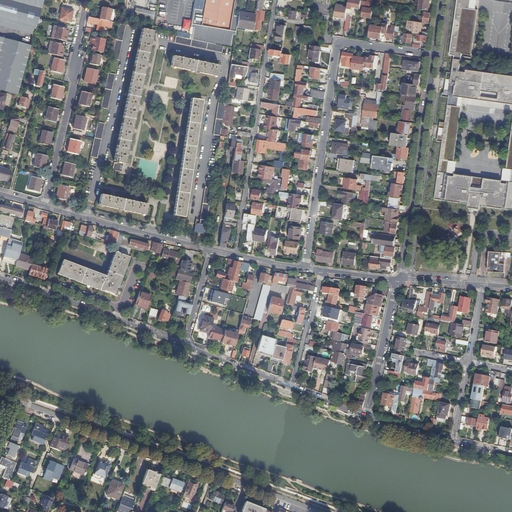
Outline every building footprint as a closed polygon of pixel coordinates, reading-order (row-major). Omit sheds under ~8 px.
[(0,0),(0,17),(36,27),(37,24),(39,19),(43,0),(0,0)] [(189,39),(222,46),(228,47),(229,38),(232,39),(234,27),(236,16),(231,16),(234,0),(201,0),(199,11),(191,9),(188,27),(191,28),(189,39)] [(430,0),(420,0),(419,10),(428,11),(430,0)] [(439,136),(438,141),(443,142),(435,199),(470,204),(471,193),(482,194),(481,206),(511,210),(511,76),(467,70),(466,73),(460,72),(462,54),(472,56),(478,10),(469,9),(470,0),(457,0),(450,55),(455,56),(452,74),(448,73),(447,80),(450,80),(448,91),(445,90),(444,97),(449,98),(446,123),(441,122),(440,128),(443,128),(442,136),(439,136)] [(346,20),(348,8),(343,7),(343,6),(336,5),(334,17),(340,18),(341,20),(346,20)] [(73,11),(62,8),(59,20),(71,22),(73,11)] [(155,12),(136,8),(134,15),(153,20),(155,12)] [(315,9),(308,8),(306,18),(313,19),(315,9)] [(362,17),(372,19),(373,9),(363,8),(362,17)] [(253,15),(251,29),(256,30),(258,20),(258,18),(261,18),(262,11),(259,10),(254,9),(253,15)] [(236,12),(236,16),(234,27),(251,29),(253,15),(236,12)] [(0,21),(35,31),(36,27),(0,17),(0,21)] [(113,22),(88,17),(87,23),(111,28),(113,22)] [(0,26),(34,35),(35,31),(0,21),(0,26)] [(421,23),(408,21),(407,29),(411,29),(411,30),(411,31),(412,31),(414,31),(414,33),(421,34),(422,31),(420,30),(421,23)] [(126,26),(119,24),(116,38),(114,48),(112,58),(112,59),(118,60),(126,26)] [(395,32),(395,30),(388,29),(389,25),(384,24),(383,28),(382,34),(387,34),(386,39),(394,40),(394,38),(395,32)] [(284,41),(287,26),(279,25),(277,39),(284,41)] [(313,27),(305,26),(303,35),(311,36),(313,27)] [(383,28),(371,26),(369,38),(381,39),(382,34),(383,28)] [(58,27),(55,39),(66,42),(67,37),(66,37),(67,34),(68,29),(58,27)] [(148,40),(150,30),(139,28),(129,73),(120,115),(110,161),(111,161),(109,169),(119,172),(121,163),(123,153),(124,153),(124,152),(125,150),(124,150),(128,131),(129,131),(129,130),(129,128),(133,109),(134,108),(134,106),(138,87),(139,86),(139,84),(138,84),(143,65),(143,64),(144,62),(143,62),(147,43),(148,43),(148,42),(148,40)] [(412,35),(405,33),(405,36),(402,36),(401,42),(411,44),(412,35)] [(189,39),(174,36),(172,42),(220,52),(220,49),(222,49),(222,46),(189,39)] [(93,45),(91,51),(102,53),(105,40),(91,37),(90,42),(92,42),(94,42),(93,45)] [(30,50),(31,47),(0,38),(0,90),(18,95),(30,50)] [(54,42),(51,55),(63,57),(64,53),(62,52),(63,49),(64,44),(54,42)] [(321,48),(311,46),(309,61),(316,62),(319,62),(320,52),(321,48)] [(260,51),(250,49),(249,61),(251,62),(252,59),(259,60),(260,51)] [(283,52),(271,50),(269,58),(273,59),(274,56),(282,57),(282,54),(283,52)] [(344,59),(344,62),(343,66),(352,67),(354,55),(343,53),(343,59),(344,59)] [(100,56),(93,54),(91,65),(98,66),(100,56)] [(290,64),(291,56),(282,54),(282,57),(281,63),(290,64)] [(386,93),(392,55),(387,54),(383,81),(382,81),(381,85),(378,85),(377,92),(379,92),(383,93),(386,93)] [(184,58),(173,56),(171,67),(217,77),(220,66),(209,64),(210,63),(208,63),(207,63),(186,59),(187,58),(185,58),(184,58)] [(370,58),(366,57),(365,67),(377,69),(379,57),(372,56),(372,57),(371,58),(370,58)] [(365,59),(354,57),(352,69),(364,71),(365,67),(366,57),(365,57),(365,59)] [(64,60),(58,59),(54,58),(51,71),(61,74),(62,68),(64,60)] [(404,70),(419,72),(419,69),(420,64),(414,63),(405,62),(404,70)] [(241,67),(231,65),(229,77),(232,78),(232,76),(235,77),(235,75),(236,72),(243,73),(242,76),(242,77),(246,77),(247,73),(251,73),(250,82),(258,84),(259,75),(254,74),(255,69),(249,68),(248,68),(241,67)] [(320,69),(313,68),(311,78),(319,79),(320,73),(319,73),(320,69)] [(44,76),(45,72),(33,69),(33,70),(34,71),(34,73),(40,74),(37,85),(41,87),(44,76)] [(88,69),(86,77),(85,82),(95,84),(98,71),(94,70),(88,69)] [(115,75),(108,73),(104,93),(101,108),(108,110),(115,75)] [(403,84),(402,96),(416,98),(417,93),(418,93),(421,76),(416,75),(416,78),(413,77),(412,85),(410,85),(411,79),(407,78),(406,84),(403,84)] [(278,80),(273,79),(272,85),(271,89),(271,93),(270,99),(279,101),(282,80),(278,80)] [(307,89),(308,83),(301,82),(297,82),(295,95),(296,95),(298,95),(302,95),(303,88),(307,89)] [(63,87),(58,86),(54,85),(50,98),(60,100),(61,95),(63,87)] [(249,90),(238,88),(237,100),(247,102),(249,90)] [(83,92),(81,99),(79,105),(89,107),(92,94),(88,93),(83,92)] [(377,131),(383,93),(379,92),(377,102),(377,106),(365,104),(362,126),(363,126),(362,129),(377,131)] [(298,95),(296,95),(294,107),(300,108),(300,109),(302,99),(298,98),(299,95),(298,95)] [(346,100),(347,96),(341,96),(339,108),(349,110),(351,100),(346,100)] [(27,108),(29,104),(27,104),(29,99),(21,97),(18,106),(27,108)] [(202,101),(192,99),(190,109),(189,109),(189,111),(189,112),(186,133),(186,132),(185,134),(185,135),(186,135),(182,156),(182,157),(182,159),(179,179),(178,179),(178,180),(178,182),(175,202),(174,204),(174,205),(175,205),(173,215),(184,217),(202,101)] [(221,129),(222,123),(225,104),(219,103),(213,135),(220,136),(221,129)] [(280,105),(262,103),(262,108),(274,110),(273,117),(278,118),(280,105)] [(229,104),(225,104),(222,123),(225,123),(225,125),(230,126),(232,116),(236,117),(237,113),(232,112),(233,107),(229,107),(229,104)] [(58,109),(52,108),(48,107),(45,120),(54,122),(56,117),(58,109)] [(294,118),(292,118),(291,120),(298,121),(299,111),(303,112),(303,114),(317,116),(318,111),(303,109),(300,109),(300,108),(300,109),(296,108),(294,118)] [(411,121),(413,111),(404,110),(403,120),(411,121)] [(77,115),(75,123),(74,128),(83,131),(87,118),(82,117),(77,115)] [(19,119),(12,117),(10,124),(8,130),(16,132),(19,119)] [(286,121),(282,120),(280,129),(286,130),(286,129),(288,130),(289,125),(285,124),(286,121)] [(291,120),(289,132),(295,133),(296,126),(302,127),(302,122),(298,121),(291,120)] [(346,122),(337,121),(336,131),(344,132),(344,135),(348,135),(349,129),(345,128),(346,122)] [(105,124),(98,122),(94,142),(90,157),(97,159),(105,124)] [(410,136),(411,123),(400,122),(398,134),(406,135),(409,136),(410,136)] [(52,133),(47,131),(42,130),(39,143),(49,146),(50,141),(52,133)] [(250,138),(251,134),(238,132),(237,136),(235,151),(233,161),(240,162),(241,153),(240,153),(242,141),(238,140),(239,136),(250,138)] [(288,142),(287,144),(292,145),(293,137),(297,138),(297,139),(301,140),(302,134),(295,133),(289,132),(288,142)] [(14,135),(9,134),(5,148),(10,149),(14,135)] [(406,135),(398,134),(394,134),(393,146),(398,147),(407,148),(408,142),(405,141),(406,135)] [(305,135),(303,147),(313,148),(313,144),(312,144),(312,142),(313,136),(305,135)] [(75,148),(69,147),(68,153),(77,155),(81,141),(77,140),(75,148)] [(259,140),(257,153),(257,152),(267,154),(268,149),(283,151),(286,152),(287,144),(259,140)] [(334,143),(332,154),(348,156),(349,151),(348,151),(349,146),(334,143)] [(397,159),(407,161),(409,148),(407,148),(398,147),(397,159)] [(296,153),(295,158),(302,159),(310,160),(311,151),(303,150),(303,154),(300,154),(296,153)] [(41,154),(37,153),(35,159),(34,167),(43,169),(44,164),(46,156),(41,154)] [(278,168),(284,169),(286,153),(283,153),(282,159),(283,159),(282,162),(279,162),(278,168)] [(394,159),(374,156),(374,160),(373,164),(373,168),(375,169),(392,171),(394,159)] [(309,164),(315,165),(316,161),(309,160),(309,161),(301,159),(299,169),(308,170),(309,164)] [(339,168),(339,171),(348,173),(348,170),(349,162),(350,161),(340,159),(340,164),(339,168)] [(244,162),(240,162),(233,161),(231,172),(242,174),(244,162)] [(65,163),(64,170),(62,176),(72,178),(75,165),(71,164),(65,163)] [(259,178),(261,178),(273,180),(275,168),(261,166),(259,178)] [(11,171),(0,167),(0,179),(8,181),(11,171)] [(282,181),(281,188),(287,189),(291,170),(284,169),(282,181)] [(399,173),(399,176),(396,175),(395,180),(398,180),(398,183),(403,184),(405,173),(399,173)] [(41,179),(35,178),(31,177),(28,190),(38,192),(39,187),(41,179)] [(270,188),(269,194),(280,195),(281,188),(282,181),(273,180),(261,178),(260,182),(273,184),(272,188),(270,188)] [(345,186),(345,189),(356,190),(361,191),(361,187),(357,186),(357,180),(342,178),(341,185),(345,186)] [(390,193),(390,196),(399,197),(400,190),(402,190),(403,185),(394,184),(392,193),(390,193)] [(70,187),(60,185),(57,198),(66,201),(70,187)] [(208,215),(212,189),(205,188),(200,220),(199,225),(197,225),(196,231),(204,232),(205,232),(206,225),(208,215)] [(262,192),(254,190),(253,199),(260,200),(262,192)] [(343,198),(342,205),(352,206),(354,194),(340,192),(339,197),(343,198)] [(290,194),(288,208),(299,210),(300,205),(298,205),(298,202),(300,203),(302,203),(303,196),(297,195),(290,194)] [(111,197),(101,195),(98,206),(145,216),(147,205),(137,203),(137,202),(136,202),(134,201),(134,202),(114,198),(114,197),(113,197),(111,196),(111,197)] [(399,210),(405,211),(406,207),(399,206),(399,199),(390,197),(389,205),(386,204),(386,208),(399,210)] [(254,203),(253,215),(257,216),(262,217),(264,204),(254,203)] [(23,210),(1,204),(0,207),(0,210),(22,216),(23,210)] [(234,205),(226,204),(223,222),(230,223),(231,223),(234,205)] [(278,206),(277,209),(276,219),(282,220),(284,220),(286,212),(289,213),(288,221),(295,222),(307,223),(309,211),(299,210),(288,208),(278,206)] [(34,208),(29,207),(25,221),(29,222),(34,223),(35,223),(36,220),(31,219),(34,208)] [(333,207),(331,220),(341,221),(343,209),(333,207)] [(387,213),(386,221),(398,222),(399,214),(399,210),(386,208),(384,208),(380,207),(379,212),(387,213)] [(0,236),(8,239),(9,238),(14,218),(0,214),(0,236)] [(253,215),(245,214),(243,231),(245,232),(246,224),(253,225),(252,230),(252,233),(251,233),(251,236),(254,237),(255,229),(257,216),(253,215)] [(56,222),(48,220),(46,227),(47,227),(46,228),(55,231),(57,222),(56,222)] [(63,221),(60,230),(63,231),(68,232),(69,230),(65,229),(65,227),(69,228),(71,223),(63,221)] [(223,222),(219,247),(224,248),(226,238),(228,238),(230,223),(223,222)] [(320,235),(332,236),(334,224),(322,222),(320,235)] [(385,233),(391,234),(396,234),(398,223),(392,223),(387,222),(385,231),(385,233)] [(361,234),(364,234),(365,230),(365,225),(365,224),(354,223),(353,226),(361,228),(360,230),(362,230),(361,234)] [(196,231),(197,225),(195,225),(194,232),(204,234),(204,232),(196,231)] [(86,237),(94,239),(95,235),(92,234),(91,234),(92,232),(93,227),(89,226),(86,237)] [(294,228),(292,239),(299,240),(301,229),(294,228)] [(255,229),(254,237),(254,240),(266,242),(268,231),(255,229)] [(116,245),(119,233),(110,231),(107,243),(116,245)] [(127,239),(128,236),(123,234),(120,246),(128,248),(128,245),(130,240),(127,239)] [(373,244),(395,247),(395,244),(396,244),(396,240),(396,237),(375,234),(374,237),(371,236),(370,240),(372,241),(372,244),(373,244)] [(271,254),(277,255),(279,241),(275,241),(275,238),(270,237),(269,247),(271,247),(270,250),(272,251),(271,254)] [(8,239),(2,261),(16,265),(19,254),(23,242),(9,238),(8,239)] [(148,248),(148,245),(130,240),(128,245),(140,248),(139,251),(146,253),(148,248)] [(285,241),(285,254),(298,254),(299,241),(285,241)] [(104,260),(61,243),(58,251),(101,267),(104,260)] [(161,245),(153,243),(151,249),(150,252),(158,254),(161,245)] [(128,248),(120,246),(117,245),(106,276),(62,260),(57,273),(117,295),(118,290),(116,289),(121,276),(123,269),(131,249),(128,248)] [(395,249),(387,247),(386,255),(394,256),(395,249)] [(181,254),(168,251),(166,261),(178,264),(181,254)] [(510,258),(511,252),(489,251),(488,272),(505,273),(506,258),(510,258)] [(330,255),(330,254),(318,252),(317,261),(333,263),(334,256),(330,255)] [(356,254),(344,252),(343,264),(355,266),(356,254)] [(19,254),(16,265),(16,266),(24,269),(30,270),(31,264),(33,259),(19,254)] [(234,261),(229,260),(227,267),(229,268),(227,275),(228,276),(227,281),(233,282),(236,283),(237,279),(235,278),(239,263),(233,262),(234,261)] [(381,261),(371,260),(370,267),(380,269),(381,261)] [(186,263),(182,262),(179,270),(189,273),(192,262),(187,261),(186,263)] [(30,270),(28,275),(44,280),(47,269),(38,267),(39,265),(36,265),(36,266),(31,264),(30,270)] [(189,273),(179,270),(176,280),(180,281),(189,284),(192,274),(189,273)] [(271,284),(273,277),(267,276),(260,274),(258,282),(266,284),(265,286),(264,285),(254,320),(259,321),(260,321),(269,291),(271,284)] [(287,276),(274,274),(273,277),(271,284),(277,285),(277,281),(280,282),(280,281),(286,281),(287,276)] [(244,289),(250,291),(254,277),(248,276),(244,289)] [(307,281),(296,279),(295,281),(294,285),(293,289),(302,290),(313,292),(314,287),(306,286),(307,281)] [(230,292),(233,282),(227,281),(223,280),(220,289),(230,292)] [(286,287),(290,288),(293,289),(294,285),(291,284),(292,280),(287,280),(286,287)] [(186,299),(190,284),(189,284),(180,281),(176,295),(178,296),(186,299)] [(271,284),(269,291),(288,294),(290,288),(286,287),(271,284)] [(360,299),(366,299),(367,288),(357,287),(356,298),(360,299)] [(290,288),(288,294),(285,304),(292,306),(295,295),(300,297),(302,290),(293,289),(290,288)] [(432,294),(433,293),(428,292),(425,308),(419,307),(418,317),(422,318),(423,313),(428,314),(428,309),(430,308),(432,294)] [(439,295),(432,294),(430,308),(430,310),(434,311),(436,302),(444,304),(446,295),(441,294),(441,293),(440,293),(439,295)] [(150,298),(139,294),(135,307),(146,311),(150,298)] [(330,294),(327,307),(334,309),(336,309),(339,296),(330,294)] [(380,307),(381,307),(383,296),(377,295),(371,298),(369,305),(380,307)] [(189,316),(193,305),(185,303),(186,299),(178,296),(174,311),(179,313),(181,308),(185,309),(184,314),(189,316)] [(471,299),(461,297),(459,308),(458,312),(468,314),(471,299)] [(245,309),(247,301),(239,298),(238,300),(242,301),(241,304),(243,304),(241,308),(245,309)] [(278,315),(282,301),(271,298),(267,312),(278,315)] [(511,318),(511,301),(509,300),(510,299),(505,298),(503,307),(503,308),(505,308),(505,309),(507,310),(506,314),(509,315),(508,318),(511,319),(511,318)] [(498,316),(500,301),(489,299),(488,304),(490,304),(489,308),(488,308),(486,314),(498,316)] [(413,301),(410,301),(404,300),(402,311),(414,313),(415,312),(416,313),(417,312),(415,309),(417,301),(413,301)] [(292,306),(285,304),(284,307),(298,311),(296,320),(282,317),(281,320),(292,323),(303,326),(304,321),(301,320),(304,309),(292,306)] [(373,316),(377,317),(380,307),(369,305),(368,305),(366,314),(373,316)] [(458,312),(459,308),(453,307),(451,318),(448,317),(447,318),(442,317),(442,318),(441,321),(452,323),(453,324),(456,324),(458,312)] [(342,314),(343,311),(336,309),(334,309),(331,321),(336,322),(337,316),(340,317),(341,314),(342,314)] [(157,313),(150,310),(148,317),(155,319),(157,313)] [(167,322),(170,315),(166,314),(167,312),(162,311),(158,320),(163,322),(164,320),(167,322)] [(370,328),(373,316),(366,314),(360,313),(357,312),(356,314),(354,322),(363,324),(363,326),(370,328)] [(199,331),(209,334),(211,327),(213,319),(203,316),(199,331)] [(240,325),(238,333),(242,334),(244,328),(248,329),(249,325),(251,319),(246,317),(245,320),(244,320),(244,317),(243,316),(240,325)] [(256,327),(257,328),(259,321),(254,320),(251,319),(249,325),(251,326),(251,323),(256,325),(256,327)] [(281,320),(279,327),(291,330),(292,323),(281,320)] [(328,322),(326,330),(332,332),(338,333),(340,325),(328,322)] [(426,323),(425,334),(439,335),(440,325),(426,323)] [(464,326),(456,324),(453,324),(451,336),(462,338),(464,326)] [(417,337),(420,327),(410,325),(408,335),(417,337)] [(209,334),(208,338),(221,341),(224,331),(211,327),(209,334)] [(361,343),(368,345),(369,340),(369,338),(371,338),(372,331),(363,329),(362,332),(360,343),(361,343)] [(496,344),(499,332),(495,332),(488,330),(485,342),(496,344)] [(221,341),(221,343),(225,344),(225,345),(229,346),(229,345),(234,347),(237,335),(224,331),(221,341)] [(338,333),(332,332),(331,337),(334,338),(333,340),(341,342),(342,334),(338,333)] [(261,336),(257,351),(271,355),(273,351),(275,340),(261,336)] [(282,363),(281,363),(288,365),(292,347),(290,346),(291,343),(296,345),(297,341),(289,339),(287,338),(284,354),(282,363)] [(407,340),(398,338),(395,351),(404,353),(407,340)] [(438,341),(437,347),(440,348),(440,352),(445,353),(446,349),(447,343),(438,341)] [(349,345),(348,350),(349,350),(347,358),(351,359),(352,355),(361,358),(361,356),(362,356),(364,348),(366,349),(367,349),(370,350),(371,345),(368,345),(361,343),(360,346),(349,344),(349,345)] [(484,345),(482,356),(488,357),(495,358),(497,348),(484,345)] [(271,355),(270,360),(282,363),(284,354),(273,351),(271,355)] [(347,355),(333,351),(331,362),(331,363),(337,365),(338,363),(345,365),(346,360),(347,355)] [(408,358),(393,355),(392,359),(393,360),(393,362),(397,363),(396,366),(397,366),(397,367),(396,373),(399,374),(402,374),(404,375),(405,372),(407,362),(408,358)] [(305,371),(313,373),(314,369),(317,358),(310,356),(308,364),(307,364),(305,371)] [(314,369),(328,372),(331,363),(331,362),(317,358),(314,369)] [(367,365),(349,360),(345,375),(351,376),(351,375),(357,376),(355,382),(363,384),(365,377),(360,376),(361,373),(362,373),(362,369),(366,370),(367,365)] [(434,361),(433,366),(431,377),(441,379),(442,374),(443,370),(444,365),(442,365),(439,364),(439,362),(434,361)] [(411,363),(407,362),(405,372),(409,373),(409,374),(417,376),(419,366),(411,364),(411,363)] [(484,387),(489,388),(489,385),(491,378),(483,376),(483,373),(477,371),(475,386),(484,387)] [(431,380),(428,392),(434,393),(435,385),(440,384),(448,386),(449,381),(445,380),(441,379),(431,377),(431,380)] [(416,382),(415,389),(428,392),(431,380),(425,378),(424,384),(416,382)] [(482,401),(484,387),(475,386),(472,400),(482,401)] [(415,389),(402,387),(399,400),(405,401),(407,391),(414,393),(415,389)] [(428,392),(415,389),(414,393),(411,411),(411,413),(418,414),(421,401),(422,401),(424,400),(424,398),(441,401),(442,394),(434,393),(428,392)] [(393,407),(396,396),(394,396),(395,393),(386,391),(386,394),(384,394),(382,405),(393,407)] [(362,392),(358,409),(363,410),(367,394),(362,392)] [(503,402),(511,404),(511,400),(511,396),(511,397),(511,393),(505,392),(503,402)] [(470,408),(480,410),(482,402),(482,401),(472,400),(470,408)] [(451,406),(445,405),(441,404),(438,418),(446,420),(448,420),(451,406)] [(511,407),(504,406),(502,414),(511,415),(511,407)] [(462,417),(462,421),(467,422),(467,425),(477,427),(478,420),(462,417)] [(482,428),(487,429),(488,423),(484,422),(484,421),(481,421),(482,418),(479,417),(479,420),(477,427),(478,428),(477,431),(482,432),(482,428)] [(12,437),(10,443),(17,445),(19,440),(21,441),(26,429),(22,427),(23,425),(24,422),(18,419),(14,428),(16,429),(12,437)] [(42,435),(44,430),(45,428),(36,425),(32,436),(35,437),(33,442),(43,446),(47,437),(42,435)] [(53,439),(50,448),(59,451),(61,448),(65,450),(69,440),(62,437),(61,441),(53,439)] [(10,443),(6,441),(4,447),(9,449),(6,455),(14,459),(19,446),(17,445),(10,443)] [(0,464),(7,468),(3,479),(8,480),(9,481),(16,465),(2,458),(0,461),(0,464)] [(25,467),(20,465),(17,473),(27,478),(29,474),(32,475),(36,463),(28,460),(27,462),(25,467)] [(87,466),(73,460),(69,470),(83,476),(87,466)] [(111,465),(107,463),(106,465),(103,464),(99,462),(93,476),(94,477),(95,478),(99,480),(101,479),(101,478),(105,479),(111,465)] [(64,467),(56,464),(50,479),(58,482),(64,467)] [(154,490),(160,475),(147,470),(142,484),(150,486),(149,488),(154,490)] [(169,488),(171,481),(162,478),(160,485),(169,488)] [(183,496),(188,485),(184,483),(184,482),(184,481),(183,480),(182,480),(180,481),(179,482),(172,479),(171,481),(169,488),(180,493),(180,495),(183,496)] [(9,481),(8,480),(5,486),(11,489),(14,483),(9,481)] [(123,486),(112,481),(106,495),(118,500),(123,486)] [(197,484),(189,481),(188,485),(183,496),(183,497),(191,500),(197,484)] [(221,504),(224,497),(222,496),(222,495),(218,494),(218,493),(214,492),(211,500),(221,504)] [(53,498),(46,496),(42,506),(43,507),(42,510),(45,511),(47,508),(49,508),(53,498)] [(130,511),(134,504),(122,499),(116,511),(130,511)] [(264,511),(265,510),(245,502),(241,511),(264,511)] [(231,511),(234,506),(225,503),(221,511),(231,511)]
